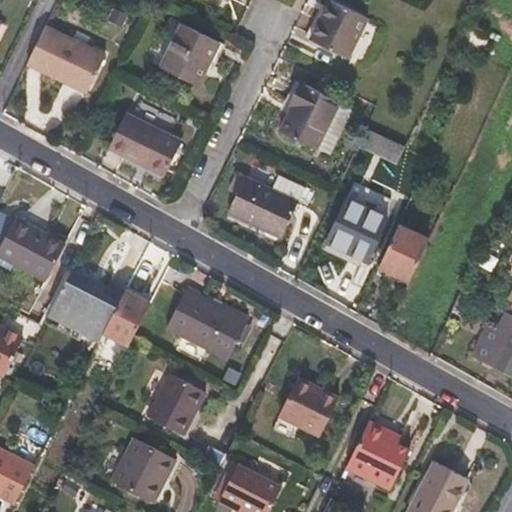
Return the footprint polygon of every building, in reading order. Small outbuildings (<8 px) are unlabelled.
[(350,57),(370,17),(333,0),(331,0),(313,39),(350,57)] [(199,86),(220,41),(183,24),(162,68),(199,86)] [(105,56),(46,29),(28,65),(87,94),(105,56)] [(354,108),(341,102),(342,99),(303,79),(291,102),(296,104),(284,128),(319,145),(320,145),(333,152),(354,108)] [(164,175),(181,141),(126,114),(109,148),(164,175)] [(399,165),(406,147),(367,130),(358,146),(399,165)] [(283,234),(301,197),(299,197),(307,182),(282,170),(274,184),(249,171),(230,208),(283,234)] [(367,261),(387,218),(345,199),(324,242),(367,261)] [(15,220),(0,247),(0,248),(0,268),(4,271),(13,254),(28,227),(15,220)] [(409,280),(429,240),(399,226),(380,267),(409,280)] [(44,282),(63,246),(28,227),(13,254),(4,271),(9,273),(14,265),(44,282)] [(103,333),(120,300),(70,273),(49,313),(99,340),(103,333)] [(231,360),(251,323),(190,290),(170,328),(231,360)] [(129,347),(150,308),(124,293),(120,300),(103,333),(129,347)] [(511,381),(511,315),(506,313),(498,328),(487,323),(469,360),(511,381)] [(0,375),(3,377),(22,342),(0,330),(0,375)] [(185,436),(207,393),(171,373),(148,417),(185,436)] [(323,437),(342,398),(325,389),(323,392),(317,389),(319,386),(302,377),(282,417),(323,437)] [(391,485),(410,448),(399,441),(402,436),(373,421),(349,463),(391,485)] [(156,503),(177,459),(136,436),(113,481),(156,503)] [(0,496),(14,503),(33,465),(0,447),(0,496)] [(221,471),(227,459),(211,451),(204,462),(221,471)] [(237,511),(249,511),(251,509),(256,511),(270,511),(284,486),(241,465),(221,504),(237,511)] [(453,511),(470,484),(437,465),(410,511),(453,511)] [(300,511),(305,503),(297,500),(290,511),(300,511)]
